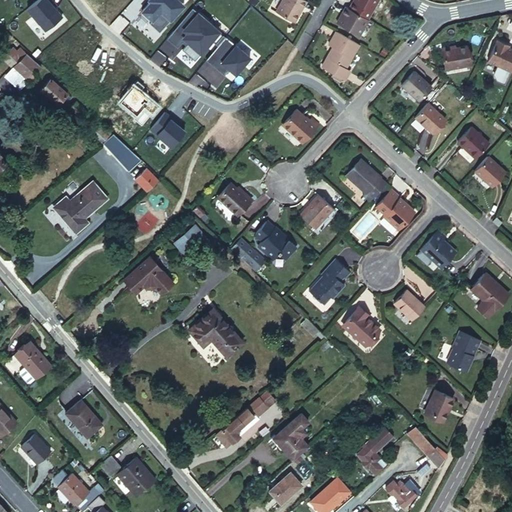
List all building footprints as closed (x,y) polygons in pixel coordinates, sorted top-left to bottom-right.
[(48,0),(35,0),(26,8),(45,30),(61,16),(55,8),(48,0)] [(150,0),(148,3),(146,1),(146,2),(148,3),(139,12),(150,22),(147,25),(157,34),(181,8),(173,1),(174,0),(150,0)] [(175,0),(174,0),(173,1),(181,8),(182,6),(175,0)] [(293,24),(305,3),(299,0),(282,0),(275,14),(293,24)] [(355,0),(348,12),(364,21),(377,0),(376,0),(355,0)] [(173,34),(192,11),(190,9),(164,40),(175,49),(180,43),(183,46),(186,43),(182,40),(182,41),(173,34)] [(348,12),(345,10),(340,18),(342,19),(337,27),(356,39),(366,22),(364,21),(348,12)] [(214,45),(221,35),(192,11),(173,34),(182,41),(182,40),(186,43),(183,46),(184,47),(186,44),(197,52),(208,40),(214,45)] [(358,47),(335,33),(328,47),(332,49),(326,60),(344,70),(358,47)] [(204,60),(215,69),(217,66),(225,73),(225,74),(230,68),(235,73),(249,57),(224,36),(204,60)] [(497,38),(487,61),(498,66),(511,72),(511,69),(511,47),(509,46),(510,44),(497,38)] [(186,44),(180,51),(191,60),(197,52),(186,44)] [(441,46),(445,70),(471,65),(467,44),(456,46),(452,46),(452,44),(441,46)] [(26,52),(24,50),(22,52),(19,49),(17,51),(12,46),(2,56),(12,66),(14,64),(26,52)] [(41,67),(26,52),(14,64),(29,79),(41,67)] [(217,66),(215,69),(223,75),(225,73),(217,66)] [(511,72),(498,66),(493,75),(495,81),(505,85),(511,72)] [(415,69),(400,86),(418,102),(433,86),(415,69)] [(51,79),(40,90),(57,106),(68,95),(51,79)] [(76,101),(69,108),(79,117),(85,110),(76,101)] [(429,103),(415,118),(434,134),(447,119),(429,103)] [(296,108),(281,124),(302,143),(320,124),(312,117),(310,119),(306,116),(296,108)] [(179,122),(164,110),(150,127),(170,145),(184,129),(178,123),(179,122)] [(105,140),(112,134),(88,111),(81,118),(105,140)] [(472,124),(456,141),(475,158),(490,141),(472,124)] [(125,144),(113,133),(112,134),(104,143),(116,154),(125,144)] [(363,195),(370,202),(388,182),(382,177),(383,176),(361,156),(345,175),(365,193),(363,195)] [(508,172),(489,156),(475,172),(493,188),(508,172)] [(147,190),(158,180),(147,168),(135,178),(147,190)] [(62,195),(52,204),(63,217),(60,220),(72,233),(86,221),(82,217),(106,197),(91,179),(67,200),(62,195)] [(236,217),(248,204),(239,196),(240,194),(229,184),(216,198),(236,217)] [(392,187),(375,206),(384,214),(382,216),(398,231),(416,210),(401,196),(392,187)] [(318,194),(301,215),(316,228),(333,207),(318,194)] [(268,222),(256,235),(263,241),(259,246),(273,259),(276,256),(277,257),(280,253),(281,253),(289,259),(298,249),(268,222)] [(193,227),(175,242),(186,254),(204,240),(193,227)] [(448,236),(439,229),(420,249),(442,269),(458,251),(445,239),(448,236)] [(256,272),(267,261),(245,240),(234,252),(256,272)] [(151,256),(125,279),(136,292),(145,285),(147,287),(153,288),(155,286),(162,293),(174,282),(151,256)] [(323,277),(308,293),(323,307),(329,299),(331,301),(344,287),(341,283),(350,272),(336,259),(321,275),(323,277)] [(486,270),(471,289),(483,300),(476,307),(489,319),(511,293),(486,270)] [(409,288),(396,303),(413,319),(426,304),(409,288)] [(360,306),(344,324),(368,344),(381,329),(366,317),(369,314),(360,306)] [(189,330),(192,333),(217,312),(213,308),(189,330)] [(192,333),(203,346),(212,338),(228,356),(244,342),(217,312),(192,333)] [(453,347),(447,362),(468,372),(483,340),(460,329),(452,346),(453,347)] [(32,341),(17,355),(37,379),(53,365),(32,341)] [(325,344),(320,347),(324,352),(329,348),(325,344)] [(435,388),(425,410),(446,420),(456,397),(435,388)] [(260,396),(269,406),(276,400),(267,390),(260,396)] [(249,406),(216,434),(227,446),(240,434),(239,432),(257,415),(269,406),(260,396),(249,406)] [(82,400),(67,414),(88,438),(103,424),(82,400)] [(0,402),(0,434),(2,436),(17,423),(0,402)] [(301,414),(289,425),(301,438),(306,434),(301,429),(309,423),(301,414)] [(257,415),(239,432),(240,434),(260,418),(257,415)] [(275,438),(294,459),(308,446),(301,438),(289,425),(275,438)] [(416,425),(408,433),(411,437),(420,430),(416,425)] [(392,434),(384,426),(367,442),(368,443),(374,449),(392,434)] [(34,430),(20,442),(36,460),(50,448),(34,430)] [(415,441),(424,434),(420,430),(411,437),(415,441)] [(415,441),(419,445),(427,438),(424,434),(415,441)] [(427,438),(419,445),(423,450),(431,442),(427,438)] [(435,447),(431,442),(423,450),(427,454),(435,447)] [(365,446),(358,452),(363,457),(361,458),(367,465),(369,464),(375,471),(381,466),(386,462),(374,449),(368,443),(365,446)] [(427,454),(431,458),(432,458),(439,451),(435,447),(427,454)] [(447,452),(442,448),(439,451),(432,458),(439,465),(446,455),(447,452)] [(118,463),(112,455),(104,462),(100,465),(106,472),(118,463)] [(138,458),(125,470),(119,474),(138,496),(157,480),(138,458)] [(118,463),(106,472),(113,480),(119,474),(125,470),(118,463)] [(428,463),(418,471),(421,475),(431,466),(428,463)] [(74,502),(87,490),(70,471),(67,474),(60,467),(51,475),(52,479),(56,484),(55,484),(72,503),(74,502)] [(292,471),(271,491),(282,503),(303,484),(292,471)] [(393,479),(385,486),(391,493),(392,491),(398,498),(397,499),(402,505),(410,498),(407,495),(411,491),(403,482),(401,479),(396,483),(393,479)] [(406,480),(403,482),(411,491),(407,495),(410,498),(416,493),(406,480)] [(333,481),(320,493),(326,500),(329,498),(335,504),(345,495),(339,488),(333,481)] [(345,484),(339,488),(345,495),(351,490),(345,484)] [(88,501),(98,492),(99,491),(93,485),(87,490),(74,502),(80,508),(86,503),(88,501)] [(398,498),(392,491),(391,493),(387,497),(393,503),(397,499),(398,498)] [(105,499),(98,492),(88,501),(86,503),(92,510),(101,502),(105,499)] [(101,502),(92,510),(89,511),(107,511),(106,510),(107,508),(101,502)]
